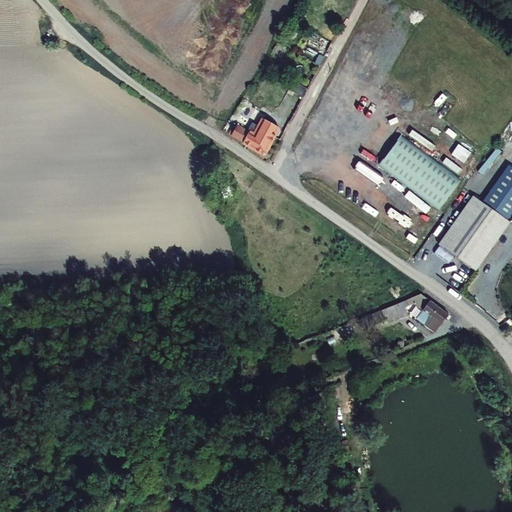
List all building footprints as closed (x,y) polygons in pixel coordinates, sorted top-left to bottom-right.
[(289,92),(301,96),(303,89),(292,85),(289,92)] [(256,136),(237,127),(232,138),(259,153),(263,151),(277,126),(264,119),(256,136)] [(405,134),(383,163),(442,211),(464,180),(405,134)] [(511,225),(511,222),(473,196),(439,246),(479,273),(511,225)] [(423,294),(396,303),(400,314),(421,307),(444,324),(451,315),(423,294)]
